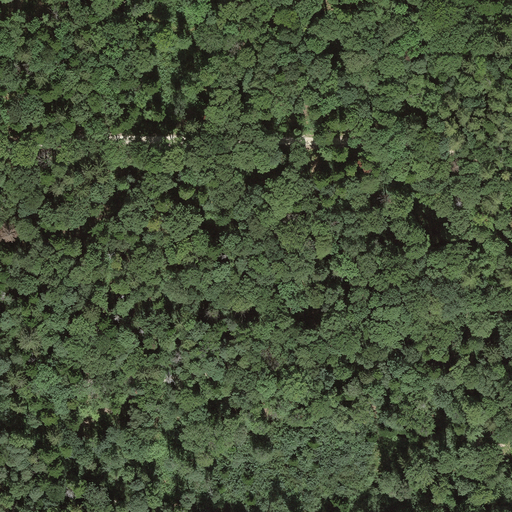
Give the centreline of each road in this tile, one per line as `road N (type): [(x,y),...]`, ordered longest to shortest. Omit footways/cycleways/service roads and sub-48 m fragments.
road 1 (track): [(511,295),(184,377),(0,387)]
road 2 (track): [(0,147),(118,138),(361,141),(511,160)]
